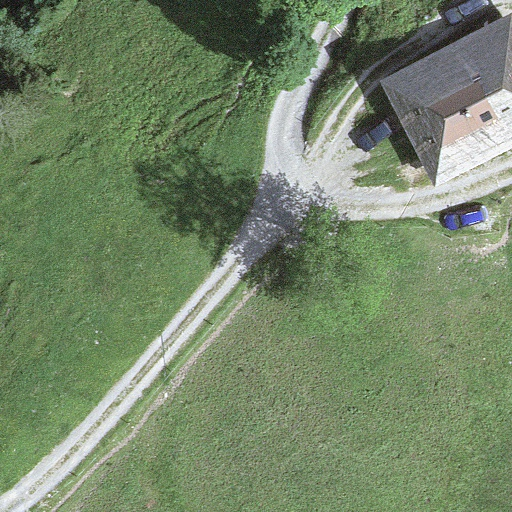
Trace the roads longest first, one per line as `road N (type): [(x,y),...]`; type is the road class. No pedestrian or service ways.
road 1 (track): [(275,206),(101,418),(1,511)]
road 2 (track): [(275,206),(419,199),(511,165)]
road 3 (track): [(342,0),(292,100),(275,206)]
